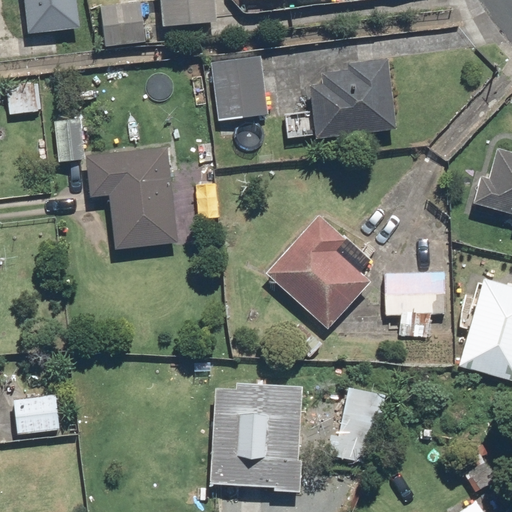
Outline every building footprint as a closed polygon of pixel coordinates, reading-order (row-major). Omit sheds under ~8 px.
[(76,0),(25,0),(29,33),(80,27),(76,0)] [(214,0),(161,0),(164,25),(217,20),(214,0)] [(140,2),(100,7),(105,45),(144,41),(140,2)] [(261,56),(210,62),(219,138),(263,133),(261,115),(268,115),(261,56)] [(310,85),(316,139),(396,129),(388,58),(347,63),(348,70),(320,73),(322,83),(310,85)] [(7,85),(11,114),(39,111),(36,82),(7,85)] [(114,122),(116,139),(152,135),(150,117),(114,122)] [(55,121),(59,162),(84,159),(79,118),(55,121)] [(177,241),(166,146),(86,156),(91,197),(109,195),(116,248),(177,241)] [(481,176),(474,203),(511,213),(511,152),(497,148),(489,178),(481,176)] [(319,215),(266,273),(327,329),(370,282),(335,250),(346,239),(319,215)] [(444,272),(384,273),(385,316),(400,315),(401,336),(433,335),(432,314),(446,314),(444,272)] [(511,380),(511,286),(484,279),(459,366),(511,380)] [(273,491),(299,492),(301,460),(298,460),(301,386),(237,384),(237,388),(216,388),(211,483),(273,486),(273,491)] [(15,399),(19,432),(60,427),(56,394),(15,399)]
